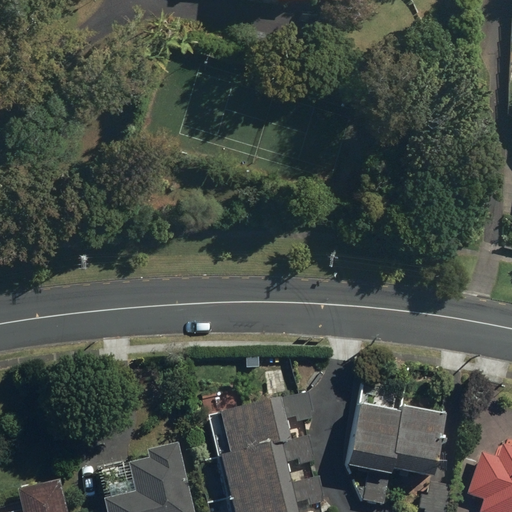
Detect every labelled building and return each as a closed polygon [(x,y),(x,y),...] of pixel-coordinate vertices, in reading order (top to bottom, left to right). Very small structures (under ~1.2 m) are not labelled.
[(361,377),(345,468),(420,481),(415,511),(418,511),(442,511),(447,486),(430,483),(442,412),(400,405),(404,384),(361,377)] [(217,457),(230,511),(293,511),(278,445),(290,443),(280,399),(218,413),(227,454),(217,457)] [(511,511),(511,443),(505,441),(499,459),(482,453),(467,496),(483,501),(478,511),(511,511)] [(189,511),(178,443),(147,449),(149,460),(131,463),(135,487),(102,493),(105,511),(189,511)] [(21,511),(67,511),(60,479),(16,488),(21,511)]
